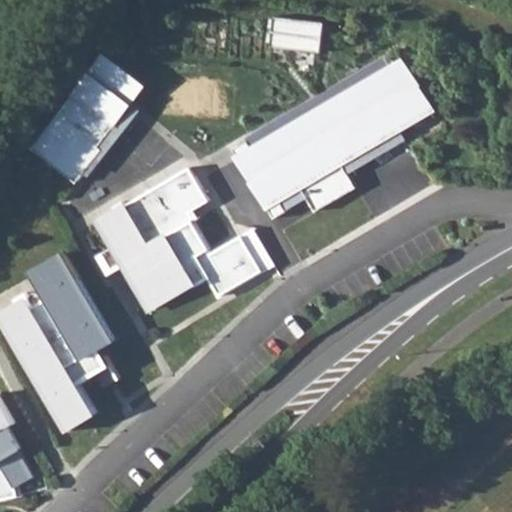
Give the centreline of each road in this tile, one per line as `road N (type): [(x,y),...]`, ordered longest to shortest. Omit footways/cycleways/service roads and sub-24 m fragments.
road 1 (tertiary): [(405,314),(317,362),(156,511)]
road 2 (tertiary): [(213,511),(405,314)]
road 3 (tertiary): [(405,314),(511,248)]
